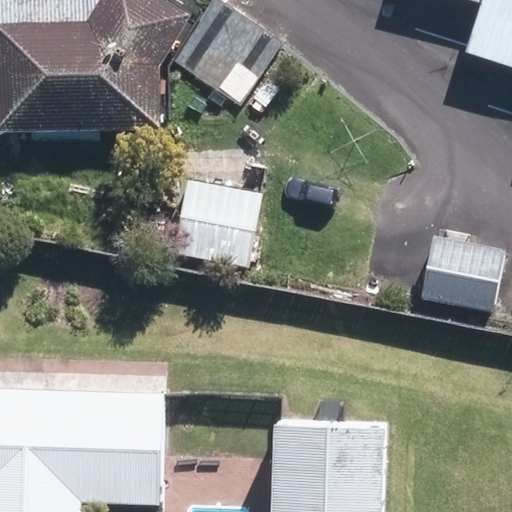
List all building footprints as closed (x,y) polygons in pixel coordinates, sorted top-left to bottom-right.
[(135,0),(0,0),(0,155),(138,153),(135,0)] [(283,42),(220,0),(207,0),(169,57),(241,106),(283,42)] [(393,0),(392,5),(463,26),(471,0),(393,0)] [(511,0),(483,0),(458,81),(511,97),(511,0)] [(259,192),(183,183),(174,257),(250,266),(259,192)] [(373,266),(375,233),(323,231),(324,208),(291,206),(290,229),(269,228),(268,261),(373,266)] [(509,248),(428,234),(418,297),(498,311),(509,248)] [(0,511),(58,511),(59,494),(145,495),(146,396),(0,394),(0,511)] [(407,511),(409,434),(272,430),(269,511),(407,511)]
